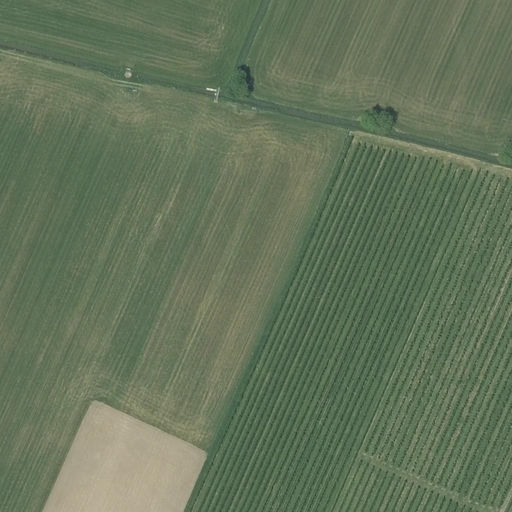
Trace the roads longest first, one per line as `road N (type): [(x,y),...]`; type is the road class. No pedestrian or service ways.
road 1 (track): [(511,175),(356,140),(194,511)]
road 2 (track): [(358,457),(481,511)]
